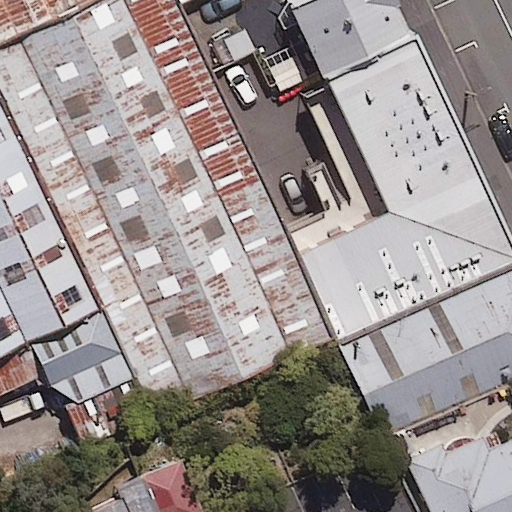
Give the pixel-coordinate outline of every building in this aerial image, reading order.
[(146,0),(0,0),(0,109),(164,414),(311,345),(146,0)] [(443,161),(374,0),(247,0),(370,204),(290,235),(334,332),(508,257),(443,161)] [(0,123),(0,342),(20,334),(54,390),(117,363),(0,123)] [(511,382),(511,264),(508,257),(353,332),(404,438),(511,382)] [(511,511),(511,419),(490,429),(483,414),(415,446),(432,511),(511,511)] [(203,511),(182,459),(132,479),(136,490),(82,511),(203,511)]
